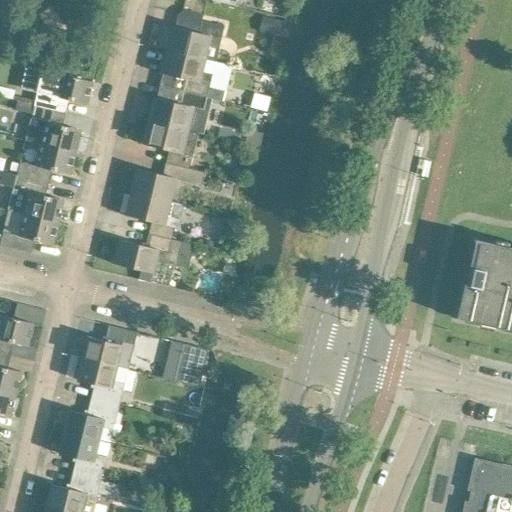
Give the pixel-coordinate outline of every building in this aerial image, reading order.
[(166,50),(204,59),(213,61),(219,39),(220,39),(224,26),(200,20),(197,33),(171,26),(166,50)] [(276,22),(273,35),(287,39),(290,26),(276,22)] [(201,72),(204,59),(166,50),(160,73),(186,80),(183,92),(206,97),(209,87),(211,79),(208,74),(201,72)] [(34,105),(65,113),(68,100),(86,104),(92,82),(42,70),(34,105)] [(6,88),(4,97),(13,100),(15,90),(6,88)] [(201,119),(206,97),(183,92),(180,104),(154,98),(148,121),(197,133),(202,130),(204,122),(201,119)] [(254,94),(250,108),(266,113),(270,98),(254,94)] [(34,105),(25,140),(40,144),(75,152),(80,130),(62,126),(65,113),(34,105)] [(168,151),(165,163),(189,168),(197,133),(148,121),(142,144),(168,151)] [(69,174),(75,152),(40,144),(35,166),(20,162),(17,175),(48,183),(51,170),(69,174)] [(204,172),(189,168),(165,163),(162,175),(136,169),(131,192),(169,201),(175,179),(201,185),(204,172)] [(8,210),(23,214),(58,222),(63,200),(45,196),(48,183),(17,175),(8,210)] [(151,222),(148,234),(171,239),(174,227),(177,226),(182,207),(180,204),(169,201),(131,192),(125,215),(151,222)] [(52,244),(58,222),(23,214),(18,236),(34,240),(52,244)] [(0,245),(31,253),(34,240),(18,236),(11,234),(3,232),(0,243),(0,245)] [(119,240),(113,264),(140,270),(152,273),(155,261),(175,266),(181,242),(171,239),(148,234),(145,246),(119,240)] [(464,284),(456,318),(511,330),(511,248),(474,240),(474,242),(478,243),(469,285),(464,284)] [(0,339),(9,342),(27,346),(33,323),(0,315),(0,339)] [(131,356),(137,332),(108,325),(105,341),(87,336),(82,358),(116,367),(119,353),(131,356)] [(0,339),(0,352),(6,354),(9,342),(0,339)] [(183,343),(174,381),(194,386),(199,387),(201,377),(208,350),(183,343)] [(0,390),(16,394),(21,372),(3,367),(6,354),(0,352),(0,390)] [(94,384),(90,399),(119,406),(124,383),(128,369),(116,367),(82,358),(77,380),(94,384)] [(0,413),(10,416),(16,394),(0,390),(0,413)] [(69,410),(64,432),(98,440),(101,426),(113,429),(119,406),(90,399),(87,415),(69,410)] [(165,403),(162,416),(197,425),(200,411),(165,403)] [(98,440),(64,432),(58,453),(76,458),(72,473),(101,480),(106,457),(95,454),(98,440)] [(511,511),(511,466),(474,458),(467,490),(470,491),(468,501),(465,500),(461,511),(511,511)] [(117,484),(101,480),(72,473),(68,488),(51,484),(46,506),(71,511),(92,511),(98,492),(114,497),(117,484)]
